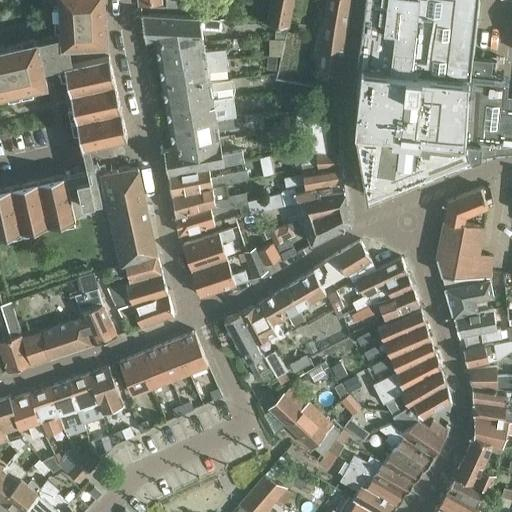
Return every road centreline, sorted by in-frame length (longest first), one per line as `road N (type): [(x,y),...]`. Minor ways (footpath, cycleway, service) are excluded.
road 1 (residential): [(409,511),(458,437),(463,393),(412,204)]
road 2 (residential): [(127,0),(146,141),(194,313)]
road 3 (residential): [(368,225),(346,124),(360,0)]
road 4 (residential): [(194,313),(0,389)]
road 5 (residential): [(368,225),(194,313)]
